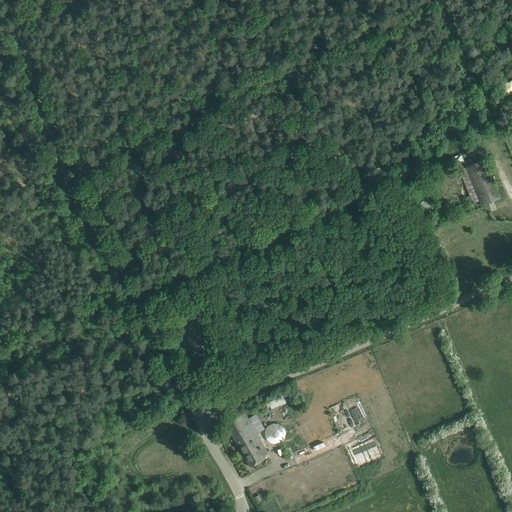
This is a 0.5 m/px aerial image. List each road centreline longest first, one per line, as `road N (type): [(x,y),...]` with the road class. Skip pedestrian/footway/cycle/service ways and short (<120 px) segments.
road 1 (unclassified): [(246,511),(204,432),(210,411),(511,278)]
road 2 (track): [(131,296),(54,144)]
road 3 (track): [(54,144),(11,0)]
road 4 (track): [(203,426),(131,296)]
